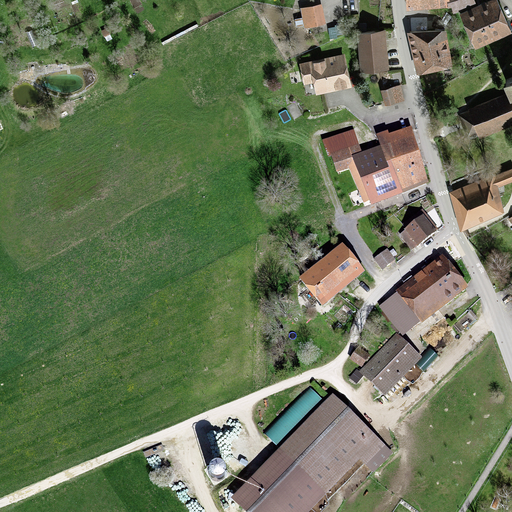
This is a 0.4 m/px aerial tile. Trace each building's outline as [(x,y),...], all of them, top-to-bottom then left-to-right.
[(406,0),(407,6),(452,3),(454,10),(476,4),(474,0),(406,0)] [(475,45),(510,29),(497,0),(492,0),(461,14),(475,45)] [(320,6),(305,9),(308,24),(323,21),(320,6)] [(362,70),(387,68),(383,30),(359,32),(362,70)] [(418,71),(450,65),(445,30),(409,31),(418,71)] [(315,79),(317,91),(349,84),(343,56),(301,65),(305,81),(315,79)] [(473,121),(478,133),(511,118),(511,76),(505,80),(511,93),(469,110),(473,121)] [(382,89),(386,104),(403,99),(400,85),(382,89)] [(377,138),(381,149),(401,192),(427,182),(411,130),(389,137),(388,134),(377,138)] [(371,204),(401,192),(381,149),(361,155),(353,131),(323,141),(329,157),(332,156),(337,172),(355,166),(371,204)] [(500,209),(494,185),(511,177),(511,168),(454,193),(453,192),(462,227),(463,226),(463,225),(500,209)] [(401,235),(412,250),(437,230),(425,215),(407,229),(408,230),(401,235)] [(363,271),(343,247),(302,281),(322,305),(363,271)] [(374,259),(382,270),(395,260),(387,249),(374,259)] [(406,286),(389,299),(412,329),(466,287),(443,258),(414,280),(412,277),(404,283),(406,286)] [(418,357),(396,336),(361,372),(383,393),(418,357)] [(358,349),(351,359),(362,366),(369,356),(358,349)] [(423,353),(422,357),(423,362),(428,364),(433,363),(436,358),(434,352),(429,350),(423,353)] [(382,445),(334,397),(235,499),(248,511),(305,511),(324,493),(323,492),(358,457),(365,463),(382,445)]
